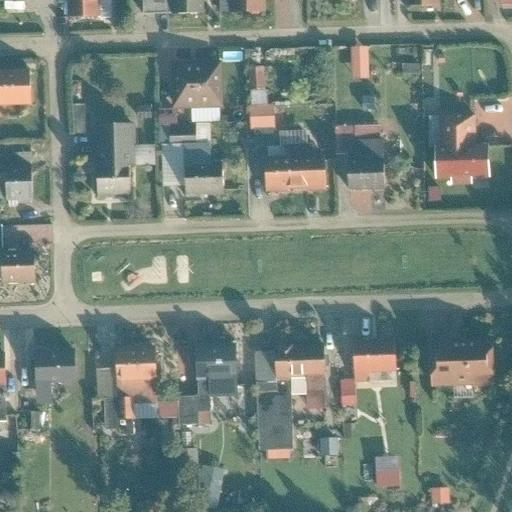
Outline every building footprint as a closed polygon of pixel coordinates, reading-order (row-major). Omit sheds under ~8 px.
[(61,0),(63,21),(111,18),(109,0),(61,0)] [(131,0),(131,18),(208,17),(207,0),(131,0)] [(226,0),(226,16),(266,17),(266,2),(274,2),(274,0),(226,0)] [(407,0),(408,15),(438,14),(437,0),(407,0)] [(370,49),(353,49),(353,83),(370,83),(370,49)] [(229,64),(173,65),(174,110),(229,110),(229,64)] [(265,69),(251,69),(252,109),(266,109),(265,69)] [(0,109),(35,109),(35,73),(0,72),(0,109)] [(78,106),(80,132),(91,131),(89,105),(78,106)] [(266,109),(252,109),(250,131),(276,132),(277,110),(266,109)] [(174,110),(160,112),(161,128),(170,127),(175,127),(174,110)] [(482,142),(482,112),(438,114),(442,149),(434,149),(436,192),(502,190),(500,145),(482,142)] [(185,150),(187,200),(227,198),(226,163),(216,163),(214,125),(175,127),(170,127),(171,151),(185,150)] [(136,126),(97,126),(97,199),(135,199),(135,168),(156,168),(156,150),(136,150),(136,126)] [(383,127),(340,127),(340,141),(383,141),(383,127)] [(309,134),(281,134),(281,150),(309,150),(309,134)] [(384,148),(349,149),(349,176),(384,176),(384,148)] [(326,161),(265,163),(266,194),(327,192),(326,161)] [(35,168),(0,166),(0,201),(34,202),(35,168)] [(5,228),(0,228),(0,271),(1,272),(0,286),(36,286),(36,254),(4,253),(5,228)] [(398,342),(353,344),(354,386),(371,385),(371,376),(400,375),(398,342)] [(497,345),(431,348),(433,389),(453,389),(454,402),(476,401),(475,388),(499,387),(497,345)] [(160,349),(120,348),(119,368),(99,367),(97,432),(118,432),(118,423),(159,424),(160,349)] [(329,349),(279,350),(256,350),(257,396),(277,396),(277,382),(292,382),(292,412),(340,412),(340,378),(329,378),(329,349)] [(238,352),(199,353),(201,398),(177,399),(178,428),(210,427),(209,392),(239,391),(238,352)] [(78,355),(34,355),(34,382),(78,382),(78,355)] [(8,399),(0,398),(0,430),(8,431),(8,399)] [(341,454),(341,437),(323,437),(323,454),(341,454)] [(450,490),(433,490),(434,507),(450,507),(450,490)]
